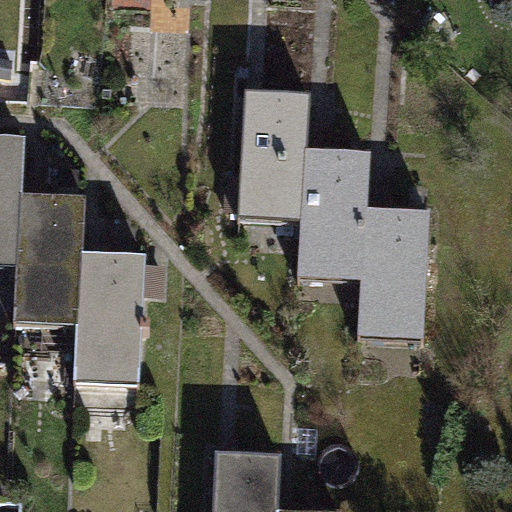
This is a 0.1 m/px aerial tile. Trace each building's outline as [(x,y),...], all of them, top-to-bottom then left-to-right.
[(244,228),(310,231),(316,103),(250,100),(244,228)] [(0,275),(25,277),(30,148),(0,148),(0,275)] [(308,286),(370,289),(376,162),(314,159),(310,231),(308,286)] [(22,331),(86,334),(92,208),(29,206),(25,277),(22,331)] [(437,220),(375,218),(370,289),(370,344),(432,346),(437,220)] [(150,330),(153,267),(89,264),(86,334),(83,392),(145,395),(148,340),(157,341),(158,330),(150,330)] [(221,511),(283,511),(286,468),(223,466),(221,511)]
